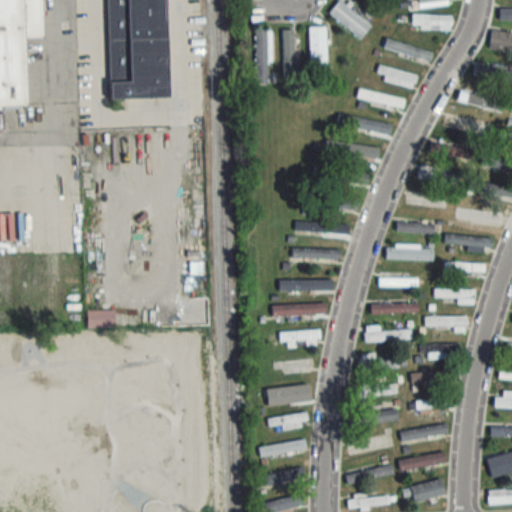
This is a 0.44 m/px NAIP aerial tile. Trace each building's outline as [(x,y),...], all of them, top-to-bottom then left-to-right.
[(24,37),(42,37),(41,0),(0,0),(0,106),(25,106),(24,37)] [(165,0),(106,0),(108,99),(168,98),(165,0)] [(358,40),(372,24),(348,3),(346,5),(339,0),(328,12),(358,40)] [(451,29),(451,14),(411,14),(411,29),(451,29)] [(325,63),(325,26),(308,26),(308,63),(325,63)] [(255,84),(268,84),(268,28),(255,28),(255,84)] [(282,78),(294,78),(294,29),(282,29),(282,78)] [(489,52),(511,52),(511,32),(489,32),(489,52)] [(382,47),(429,62),(432,53),(385,38),(382,47)] [(473,75),(511,80),(511,70),(474,64),(473,75)] [(413,87),(416,74),(377,66),(374,80),(413,87)] [(404,98),(357,90),(355,100),(403,108),(404,98)] [(336,124),(389,136),(392,125),(338,114),(336,124)] [(379,148),(325,141),(324,152),(377,159),(379,148)] [(430,157),(459,157),(459,146),(430,146),(430,157)] [(511,161),(483,155),(481,165),(511,172),(511,161)] [(439,168),(418,166),(417,179),(455,183),(456,178),(439,176),(439,168)] [(345,171),(315,167),(313,179),(343,182),(345,171)] [(367,174),(350,172),(349,183),(366,186),(367,174)] [(511,188),(469,180),(467,191),(511,198),(511,188)] [(326,196),(324,206),(356,211),(357,200),(326,196)] [(470,220),(469,222),(480,223),(480,222),(503,223),(504,212),(457,209),(456,219),(470,220)] [(348,224),(294,223),(294,233),(348,234),(348,224)] [(434,223),(396,223),(396,234),(434,234),(434,223)] [(492,250),(493,239),(445,234),(444,246),(492,250)] [(431,246),(385,246),(385,260),(431,260),(431,246)] [(340,259),(340,250),(291,250),(291,259),(340,259)] [(484,263),(443,263),(443,273),(484,273),(484,263)] [(331,276),(291,276),(291,285),(331,285),(331,276)] [(417,278),(378,278),(378,287),(417,287),(417,278)] [(473,290),(432,290),(432,298),(456,298),(456,305),(473,305),(473,290)] [(370,304),(370,313),(417,313),(417,304),(370,304)] [(272,305),(272,315),(325,315),(325,305),(272,305)] [(86,311),(86,329),(116,329),(116,311),(86,311)] [(423,316),(423,328),(467,328),(467,316),(423,316)] [(363,326),(363,341),(410,340),(410,330),(379,330),(379,326),(363,326)] [(318,328),(278,334),(279,342),(286,341),(287,349),(320,344),(318,328)] [(420,345),(420,358),(459,358),(459,345),(420,345)] [(406,368),(406,357),(359,357),(359,368),(406,368)] [(498,380),(511,380),(511,370),(498,370),(498,380)] [(450,372),(410,372),(410,382),(450,382),(450,372)] [(353,389),(355,399),(396,392),(394,382),(353,389)] [(270,404),(310,399),(308,385),(268,390),(270,404)] [(511,391),(502,391),(502,398),(493,398),(493,408),(511,408),(511,391)] [(450,407),(449,398),(414,401),(415,410),(450,407)] [(397,421),(396,408),(350,412),(351,425),(397,421)] [(447,435),(446,425),(400,430),(401,440),(447,435)] [(489,438),(511,437),(511,426),(489,427),(489,438)] [(258,447),(260,457),(306,449),(304,439),(258,447)] [(447,463),(445,452),(398,460),(399,470),(447,463)] [(392,467),(345,469),(346,480),(393,478),(392,467)] [(257,477),(259,487),(304,478),(302,468),(257,477)] [(445,495),(441,479),(409,487),(413,503),(445,495)] [(274,511),(304,504),(301,493),(260,504),(262,511),(274,511)] [(388,505),(387,493),(346,498),(348,509),(388,505)] [(511,504),(511,495),(487,495),(487,504),(511,504)]
